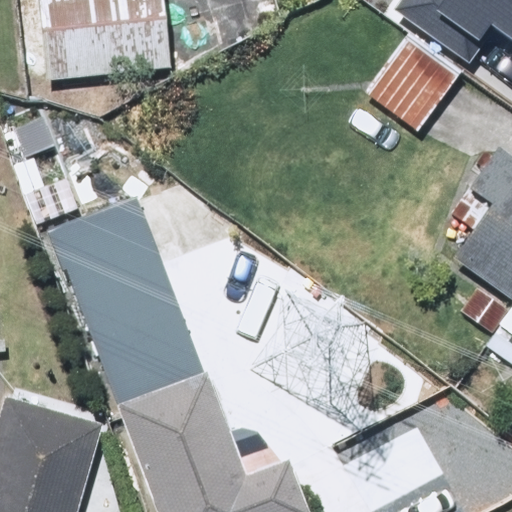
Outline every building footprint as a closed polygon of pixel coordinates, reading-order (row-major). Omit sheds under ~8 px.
[(166,71),(157,0),(26,0),(37,87),(166,71)] [(511,0),(412,0),(398,21),(484,79),(501,54),(511,60),(511,0)] [(460,70),(403,33),(357,103),(413,140),(460,70)] [(511,163),(494,150),(447,214),(469,231),(446,263),(480,288),(457,319),(485,339),(479,347),(511,371),(511,163)] [(35,231),(91,373),(191,335),(135,192),(35,231)] [(226,444),(203,375),(106,409),(140,511),(300,511),(278,446),(261,452),(255,435),(226,444)] [(71,511),(96,422),(4,396),(0,410),(0,511),(71,511)]
